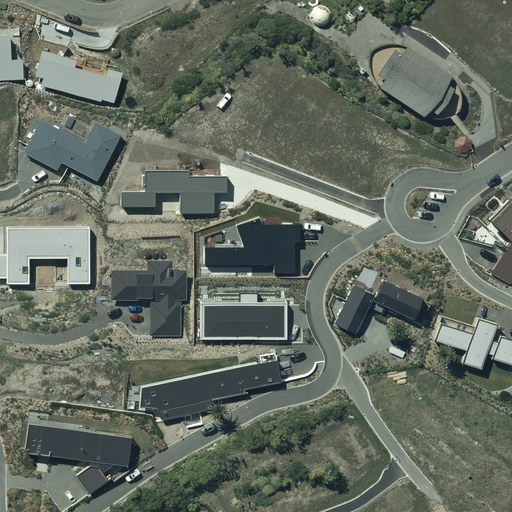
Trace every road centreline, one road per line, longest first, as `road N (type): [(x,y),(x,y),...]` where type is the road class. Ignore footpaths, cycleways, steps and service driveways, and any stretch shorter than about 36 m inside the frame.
road 1 (track): [(0,352),(77,336),(96,320),(162,156),(228,128)]
road 2 (residential): [(94,511),(204,435),(309,392),(332,371)]
road 3 (residential): [(332,371),(316,287),(334,257),(398,221)]
road 4 (residential): [(332,371),(350,381),(426,489)]
